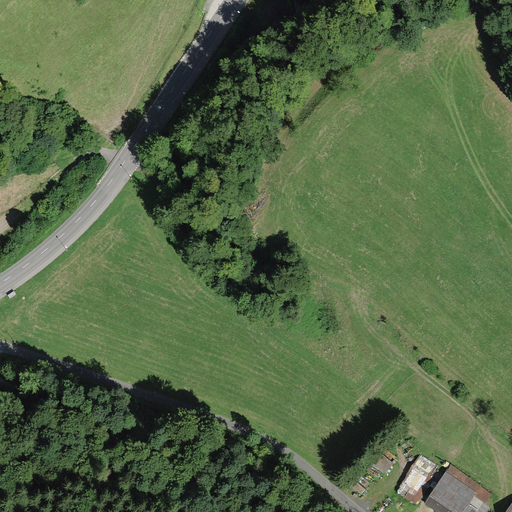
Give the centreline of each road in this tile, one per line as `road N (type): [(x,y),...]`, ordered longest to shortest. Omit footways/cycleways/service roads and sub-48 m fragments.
road 1 (residential): [(0,345),(244,430),(293,457),(359,511)]
road 2 (tertiary): [(0,283),(92,204),(232,0)]
road 3 (track): [(379,299),(216,240),(128,157)]
road 4 (track): [(0,383),(136,453),(224,511)]
road 5 (track): [(301,32),(174,141),(128,157)]
road 6 (track): [(0,175),(83,150),(128,157)]
